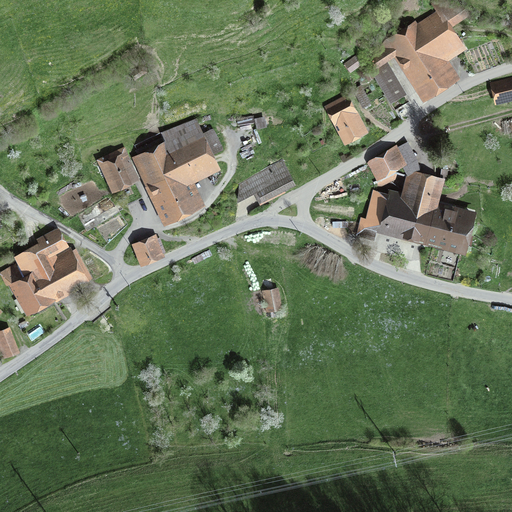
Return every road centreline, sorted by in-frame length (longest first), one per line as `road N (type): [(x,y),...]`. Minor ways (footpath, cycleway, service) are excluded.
road 1 (unclassified): [(306,190),(449,94),(511,67)]
road 2 (unclassified): [(511,300),(400,275),(309,229)]
road 3 (track): [(112,260),(130,236),(181,223),(207,206),(229,173),(231,135)]
road 4 (unclassified): [(132,275),(0,375)]
road 5 (residential): [(0,189),(132,275)]
road 6 (unclassified): [(261,220),(132,275)]
